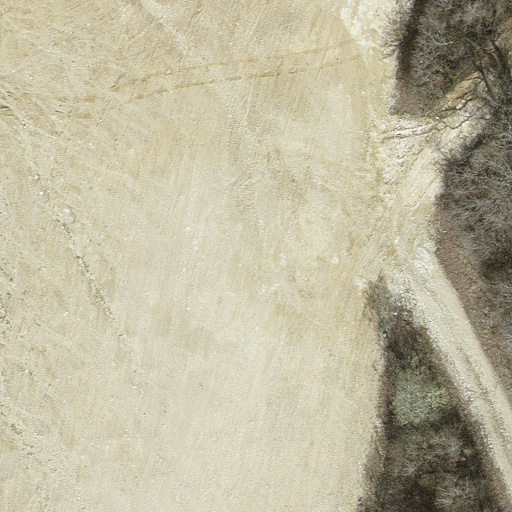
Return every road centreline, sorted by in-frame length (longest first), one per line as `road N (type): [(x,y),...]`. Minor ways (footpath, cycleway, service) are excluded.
road 1 (track): [(298,0),(134,511)]
road 2 (track): [(350,0),(383,226),(511,452)]
road 3 (track): [(110,7),(0,230)]
road 4 (track): [(0,38),(125,0)]
